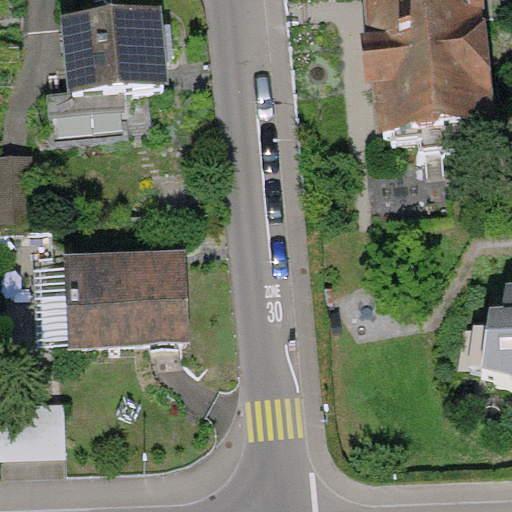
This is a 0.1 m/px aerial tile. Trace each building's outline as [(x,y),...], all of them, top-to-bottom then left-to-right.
[(491,142),(477,0),(401,0),(403,12),(359,16),(372,154),(491,142)] [(159,23),(67,32),(75,108),(167,99),(159,23)] [(34,166),(0,167),(0,230),(37,229),(34,166)] [(185,260),(61,265),(65,360),(188,355),(185,260)] [(494,332),(486,390),(511,395),(511,305),(507,332),(494,332)] [(66,411),(0,413),(0,430),(1,466),(67,465),(66,411)]
